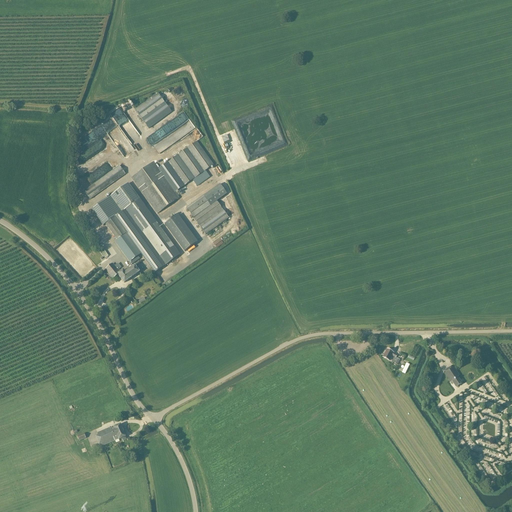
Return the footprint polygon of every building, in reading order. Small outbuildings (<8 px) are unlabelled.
[(172,112),(158,93),(135,110),(148,129),(172,112)] [(149,137),(160,153),(195,128),(192,124),(190,125),(187,120),(189,119),(184,112),(149,137)] [(169,168),(178,180),(183,187),(214,165),(197,141),(164,165),(167,170),(169,168)] [(154,162),(131,178),(133,180),(157,215),(179,198),(167,180),(154,162)] [(126,174),(119,165),(83,191),(90,200),(117,180),(126,174)] [(180,255),(127,184),(110,196),(122,212),(105,225),(117,242),(115,243),(130,263),(129,264),(131,266),(144,257),(155,273),(180,255)] [(204,196),(186,209),(205,235),(229,219),(216,201),(210,205),(204,196)] [(91,211),(102,226),(121,212),(110,197),(91,211)] [(196,244),(176,217),(164,225),(184,252),(196,244)] [(221,238),(213,244),(217,248),(224,242),(221,238)] [(125,272),(123,270),(121,272),(119,270),(118,270),(112,264),(106,269),(113,279),(118,275),(124,283),(139,272),(135,266),(128,271),(127,270),(125,272)] [(394,353),(387,350),(383,357),(390,361),(392,356),(396,358),(397,355),(394,354),(394,353)] [(461,384),(457,377),(459,375),(454,368),(453,369),(451,367),(445,371),(446,373),(445,374),(450,381),(451,380),(456,387),(461,384)] [(122,441),(126,439),(120,425),(114,428),(111,430),(110,428),(98,433),(103,446),(118,439),(118,440),(121,439),(122,441)] [(84,433),(77,437),(79,442),(86,439),(84,433)]
